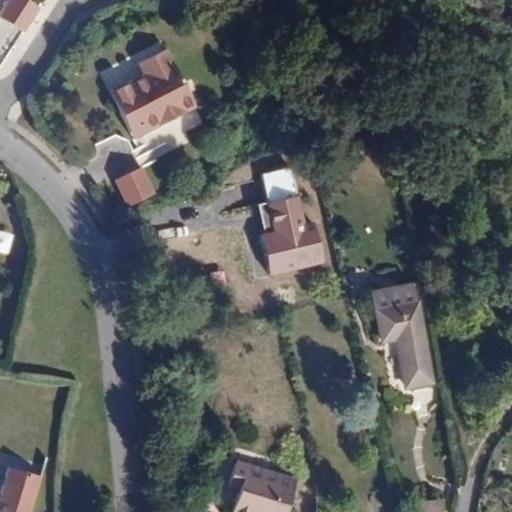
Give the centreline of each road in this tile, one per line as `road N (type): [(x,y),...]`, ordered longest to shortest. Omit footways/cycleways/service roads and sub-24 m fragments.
road 1 (residential): [(0,144),(63,201),(101,256),(112,295),(133,511)]
road 2 (residential): [(0,109),(70,0)]
